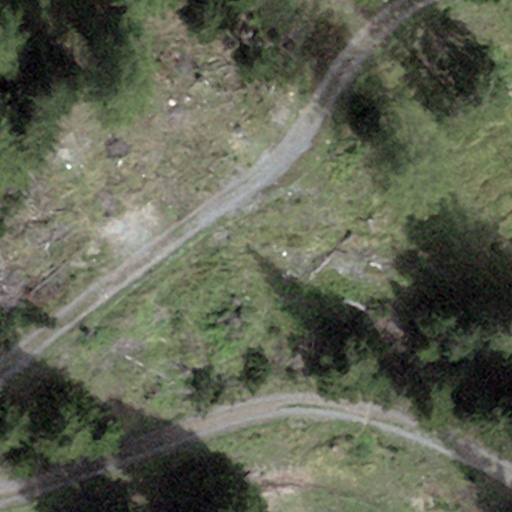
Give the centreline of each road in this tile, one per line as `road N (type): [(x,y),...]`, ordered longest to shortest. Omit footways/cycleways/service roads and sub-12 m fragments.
road 1 (track): [(421,0),(319,123),(0,369)]
road 2 (track): [(0,493),(105,465),(235,415),(299,409),(352,418),(511,475)]
